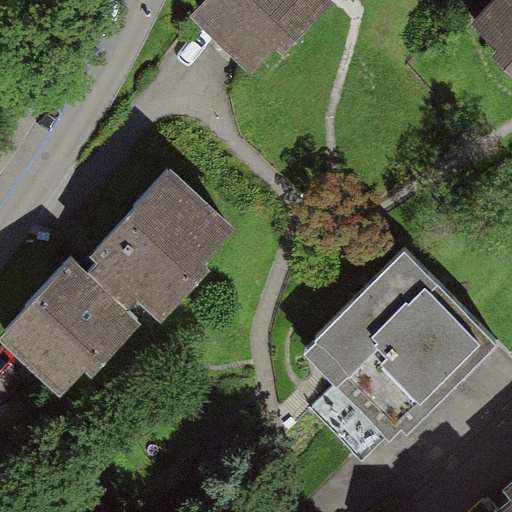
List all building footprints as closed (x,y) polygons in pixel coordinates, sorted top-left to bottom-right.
[(345,0),(207,0),(190,17),(261,86),(345,0)] [(511,0),(498,0),(469,34),(511,70),(511,0)] [(8,336),(69,386),(134,309),(160,331),(246,228),(173,166),(89,265),(77,254),(8,336)] [(391,418),(401,408),(411,417),(504,323),(410,230),(306,334),(391,418)] [(503,507),(497,511),(511,511),(511,480),(495,494),(503,507)]
